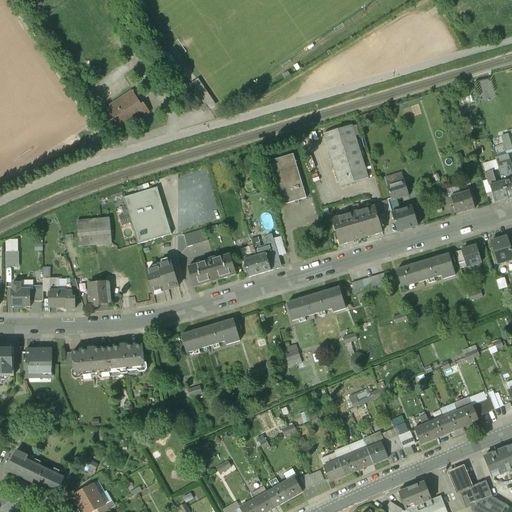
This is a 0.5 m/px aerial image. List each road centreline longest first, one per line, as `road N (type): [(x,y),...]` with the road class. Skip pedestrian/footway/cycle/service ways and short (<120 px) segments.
road 1 (residential): [(0,324),(147,320),(511,212)]
road 2 (unclassified): [(0,203),(92,162),(494,45)]
road 3 (secondary): [(328,508),(511,430)]
